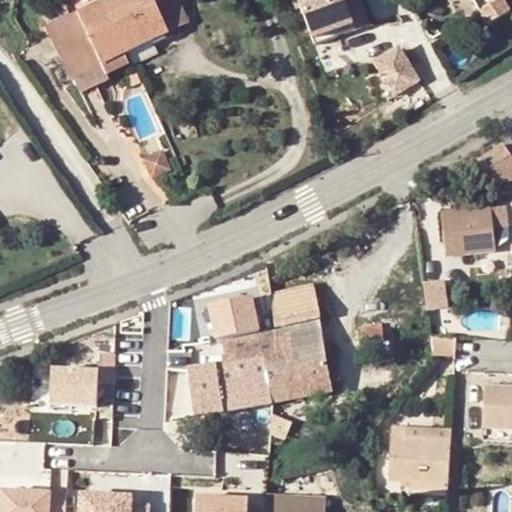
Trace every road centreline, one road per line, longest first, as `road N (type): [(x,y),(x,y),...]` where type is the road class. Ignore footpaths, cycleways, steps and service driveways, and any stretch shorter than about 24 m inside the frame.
road 1 (unclassified): [(511,92),(313,203),(146,276)]
road 2 (residential): [(0,63),(146,276)]
road 3 (residential): [(146,276),(160,316),(150,458)]
road 4 (unclassified): [(146,276),(0,330)]
